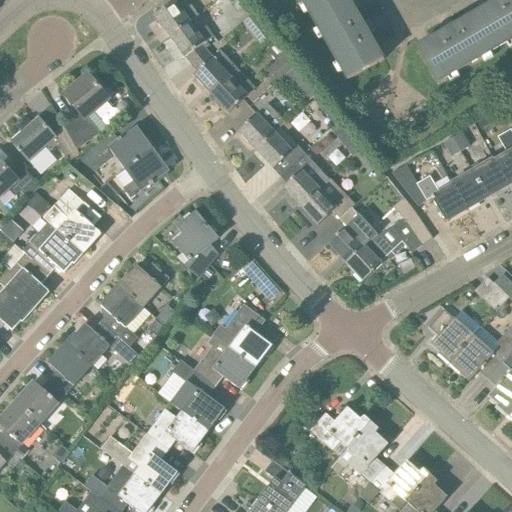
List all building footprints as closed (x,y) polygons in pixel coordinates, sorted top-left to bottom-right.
[(169,37),(198,17),(185,0),(177,0),(154,16),(169,37)] [(227,0),(244,22),(247,20),(254,15),(243,0),(227,0)] [(300,0),(348,81),(384,60),(369,34),(374,31),(369,21),(363,24),(349,0),(300,0)] [(511,0),(500,0),(454,27),(450,21),(441,27),(444,33),(418,48),(439,83),(511,40),(511,0)] [(247,20),(267,45),(273,40),(254,15),(247,20)] [(189,66),(208,51),(203,44),(212,38),(198,17),(169,37),(183,58),(184,58),(189,66)] [(238,70),(220,51),(212,58),(208,51),(189,66),(195,74),(193,76),(211,95),(238,70)] [(286,54),(276,64),(265,73),(276,85),(282,78),(297,66),(286,54)] [(228,114),(255,89),(238,70),(211,95),(228,114)] [(66,96),(83,117),(86,120),(109,99),(100,88),(98,85),(97,86),(89,76),(66,96)] [(318,94),(308,80),(295,92),(306,104),(311,100),(317,95),(318,94)] [(340,124),(317,95),(311,100),(335,129),(340,124)] [(255,151),(284,125),(266,106),(238,132),(255,151)] [(83,117),(64,128),(79,155),(102,138),(86,120),(83,117)] [(52,134),(39,119),(11,143),(18,150),(18,151),(20,154),(21,153),(30,163),(46,148),(50,153),(59,144),(69,162),(79,155),(64,128),(52,134)] [(362,152),(340,124),(335,129),(330,132),(352,160),(355,158),(362,152)] [(289,170),(304,156),(298,149),(302,144),(284,125),(255,151),(274,171),(282,163),(289,170)] [(124,171),(154,150),(138,128),(108,149),(115,158),(96,171),(106,184),(124,171)] [(511,183),(511,131),(511,130),(498,138),(506,153),(494,159),(492,158),(508,186),(511,183)] [(460,152),(470,146),(461,132),(452,138),(460,152)] [(452,158),(460,152),(452,138),(443,144),(452,158)] [(151,186),(154,184),(154,183),(170,172),(154,150),(124,171),(132,182),(123,189),(130,199),(150,185),(151,186)] [(362,152),(355,158),(368,174),(376,168),(362,152)] [(300,207),(329,182),(304,156),(289,170),(295,177),(283,188),(300,207)] [(508,186),(492,158),(480,166),(479,163),(471,167),(472,170),(488,198),(508,186)] [(15,177),(0,160),(0,198),(19,184),(31,196),(35,192),(40,187),(26,169),(15,177)] [(467,210),(488,198),(472,170),(451,182),(467,210)] [(439,192),(430,177),(416,185),(426,202),(432,198),(446,223),(467,210),(451,182),(451,184),(439,192)] [(339,224),(354,210),(355,209),(329,181),(329,182),(300,207),(318,226),(330,214),(339,224)] [(68,220),(50,205),(35,192),(31,196),(25,202),(40,216),(39,216),(47,223),(51,226),(82,254),(100,234),(92,227),(101,218),(84,203),(76,212),(75,212),(68,220)] [(403,222),(415,213),(405,201),(393,211),(403,222)] [(346,264),(377,235),(354,210),(339,224),(344,229),(327,245),(346,264)] [(206,225),(196,213),(179,228),(185,235),(175,244),(189,261),(184,266),(200,280),(211,265),(201,253),(218,240),(208,228),(209,227),(207,224),(206,225)] [(363,282),(387,259),(405,242),(408,247),(429,233),(416,215),(415,213),(403,222),(394,227),(381,239),(377,235),(346,264),(363,282)] [(64,274),(82,254),(51,226),(25,254),(25,255),(49,276),(56,267),(64,274)] [(25,255),(10,271),(5,266),(0,271),(0,284),(31,312),(48,292),(41,285),(49,276),(25,255)] [(169,279),(153,264),(145,273),(137,267),(119,287),(144,309),(161,289),(169,279)] [(511,300),(511,283),(503,274),(495,284),(509,298),(511,300)] [(509,298),(495,284),(488,277),(474,292),(496,312),(509,298)] [(13,332),(31,312),(0,284),(0,331),(5,325),(13,332)] [(130,348),(138,339),(126,328),(144,309),(119,287),(102,307),(109,314),(101,323),(130,348)] [(454,302),(446,312),(431,329),(439,337),(431,346),(451,364),(474,337),(455,320),(463,310),(454,302)] [(163,325),(173,313),(166,307),(156,319),(163,325)] [(255,333),(263,322),(243,307),(226,330),(221,326),(213,336),(254,367),(271,345),(255,333)] [(157,337),(164,329),(155,320),(148,328),(157,337)] [(130,348),(101,323),(93,332),(86,325),(67,346),(92,367),(110,347),(112,344),(118,349),(124,344),(129,349),(130,348)] [(511,353),(511,326),(497,343),(499,346),(493,353),(474,337),(451,364),(471,383),(478,373),(488,381),(511,353)] [(211,348),(194,372),(215,387),(222,377),(238,389),(254,367),(213,336),(212,337),(213,337),(208,345),(211,348)] [(66,397),(92,367),(67,346),(50,365),(58,372),(49,382),(66,397)] [(509,415),(511,412),(511,353),(488,381),(496,388),(488,397),(509,415)] [(215,387),(194,372),(180,361),(172,373),(185,384),(170,403),(207,431),(223,409),(207,397),(215,387)] [(66,397),(49,382),(42,390),(34,383),(15,404),(40,426),(58,406),(58,405),(66,397)] [(190,452),(207,431),(170,403),(147,435),(167,451),(174,441),(190,452)] [(23,446),(40,426),(15,404),(0,421),(0,425),(5,430),(0,436),(0,441),(14,455),(22,445),(23,446)] [(368,427),(348,410),(335,424),(326,416),(312,433),(333,451),(340,444),(346,450),(337,462),(368,427)] [(385,469),(375,460),(389,446),(368,427),(337,462),(345,469),(348,466),(370,485),(385,469)] [(167,451),(147,435),(133,454),(110,437),(101,450),(123,467),(159,495),(176,472),(160,461),(167,451)] [(14,455),(0,441),(0,471),(7,464),(7,463),(14,455)] [(273,511),(287,511),(306,487),(273,462),(266,473),(276,481),(260,502),(273,511)] [(427,481),(406,462),(393,477),(385,469),(370,485),(362,495),(363,498),(369,504),(379,493),(392,504),(399,497),(406,503),(427,481)] [(146,511),(159,495),(123,467),(99,498),(91,493),(116,511),(121,511),(127,505),(137,511),(146,511)] [(435,511),(447,498),(427,481),(406,503),(414,509),(411,511),(435,511)] [(116,511),(91,493),(77,511),(66,504),(60,511),(116,511)] [(360,511),(362,510),(362,501),(358,498),(347,511),(360,511)] [(273,511),(260,502),(252,511),(273,511)]
